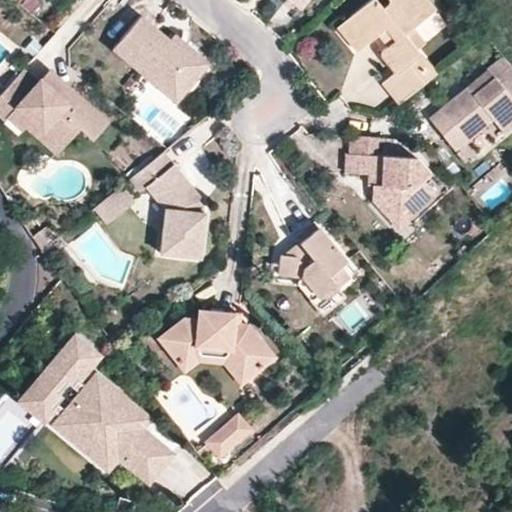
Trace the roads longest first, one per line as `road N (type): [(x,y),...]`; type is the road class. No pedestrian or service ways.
road 1 (residential): [(219,511),(375,378)]
road 2 (residential): [(202,0),(284,86),(268,115)]
